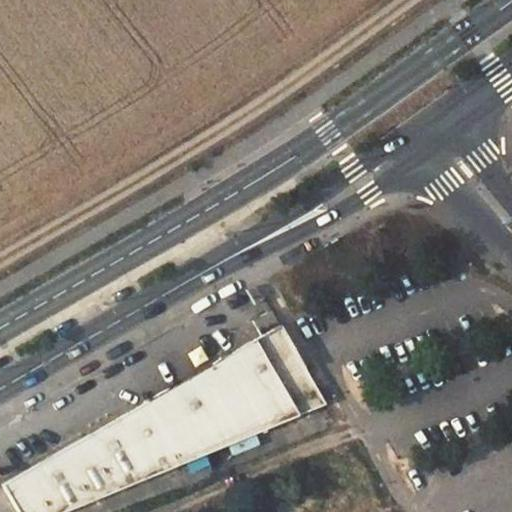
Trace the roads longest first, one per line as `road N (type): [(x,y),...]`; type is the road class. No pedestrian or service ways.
road 1 (secondary): [(0,388),(435,130)]
road 2 (track): [(144,511),(361,423)]
